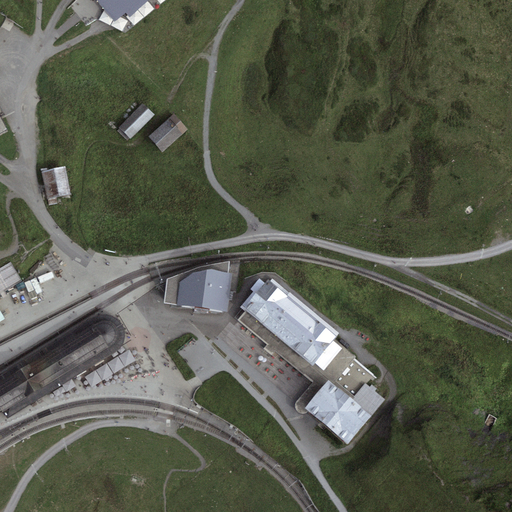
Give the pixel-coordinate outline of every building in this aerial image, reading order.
[(96,0),(105,10),(117,1),(130,17),(152,0),(96,0)] [(121,128),(130,137),(151,116),(142,107),(121,128)] [(166,126),(151,139),(162,152),(186,130),(174,116),(164,124),(166,126)] [(68,195),(63,170),(43,173),(48,199),(68,195)] [(176,306),(223,312),(227,276),(209,274),(178,283),(176,306)] [(255,292),(241,307),(246,312),(331,382),(334,385),(336,382),(335,381),(341,373),(344,375),(349,370),(346,367),(353,359),(354,358),(333,341),(334,341),(333,340),(337,335),(272,281),(267,287),(259,280),(252,289),(255,292)] [(328,385),(331,382),(246,312),(238,321),(268,345),(265,349),(271,355),(275,351),(314,383),(297,402),(297,403),(296,405),(296,406),(296,407),(296,409),(297,410),(298,411),(299,412),(300,413),(301,413),(303,414),(304,413),(306,413),(307,412),(308,411),(307,411),(307,410),(328,385)] [(39,389),(43,396),(49,392),(49,391),(94,364),(90,358),(97,353),(99,353),(99,352),(101,351),(113,343),(115,340),(115,337),(116,337),(114,329),(112,327),(109,326),(109,325),(106,324),(105,324),(102,324),(91,330),(87,333),(86,332),(86,333),(34,365),(33,365),(30,366),(31,367),(0,386),(0,408),(1,408),(3,411),(39,389)] [(365,385),(373,375),(353,359),(346,367),(349,370),(344,375),(341,373),(335,381),(336,382),(372,414),(384,400),(373,391),(375,389),(371,386),(370,388),(365,385)] [(372,414),(336,382),(334,385),(331,382),(328,385),(307,410),(307,411),(308,411),(347,444),(368,418),(372,414)] [(489,415),(484,425),(491,429),(497,419),(489,415)]
